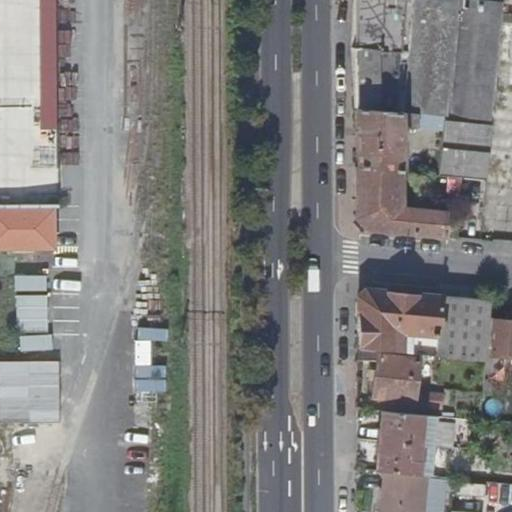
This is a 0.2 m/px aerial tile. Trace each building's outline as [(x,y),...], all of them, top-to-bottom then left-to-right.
[(356,0),(358,108),(425,115),(452,119),(494,123),(506,24),(508,3),(474,0),(356,0)] [(511,24),(506,24),(494,123),(489,168),(511,170),(511,24)] [(358,169),(402,173),(405,126),(423,128),(425,115),(358,108),(358,169)] [(446,177),(464,179),(487,182),(489,168),(494,123),(452,119),(446,177)] [(371,229),(442,235),(443,214),(398,210),(402,173),(358,169),(359,217),(371,229)] [(54,208),(0,206),(0,246),(54,247),(54,208)] [(10,276),(11,332),(45,331),(43,275),(10,276)] [(365,350),(381,352),(487,363),(488,357),(492,321),(492,317),(444,311),(446,297),(372,290),(361,302),(360,350),(365,350)] [(511,322),(492,321),(488,357),(497,358),(511,359),(511,322)] [(161,340),(162,330),(134,327),(133,338),(161,340)] [(10,340),(11,372),(29,371),(29,339),(10,340)] [(360,350),(361,362),(379,363),(377,398),(386,398),(393,405),(431,408),(433,394),(418,393),(422,360),(380,357),(381,352),(365,350),(360,350)] [(488,357),(487,363),(487,373),(496,374),(497,358),(488,357)] [(131,391),(161,391),(160,365),(130,366),(131,391)] [(131,427),(121,427),(121,440),(149,439),(147,393),(130,394),(131,427)] [(386,412),(383,443),(423,447),(426,416),(386,412)] [(380,472),(387,473),(420,476),(423,447),(383,443),(380,472)] [(383,511),(446,511),(449,492),(456,492),(456,479),(420,476),(387,473),(383,511)]
